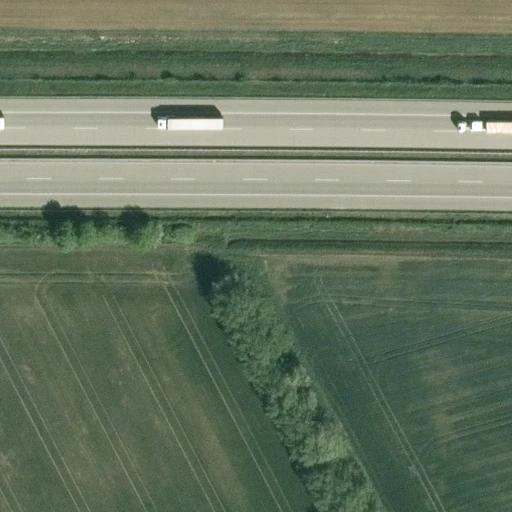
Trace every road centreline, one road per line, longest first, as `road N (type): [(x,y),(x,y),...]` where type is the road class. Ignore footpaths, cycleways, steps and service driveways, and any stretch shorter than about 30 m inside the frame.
road 1 (motorway): [(0,181),(511,186)]
road 2 (motorway): [(511,127),(0,125)]
